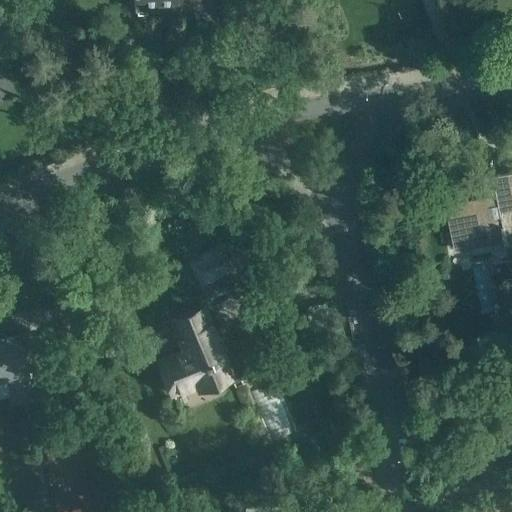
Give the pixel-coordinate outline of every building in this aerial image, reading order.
[(511,244),(511,171),(493,175),(497,195),(449,205),(458,249),(504,240),(505,243),(507,242),(508,246),(511,244)] [(232,267),(218,243),(188,259),(201,283),(232,267)] [(232,376),(203,307),(172,319),(184,349),(160,359),(172,392),(198,382),(201,389),(232,376)] [(0,396),(7,396),(4,379),(6,379),(10,404),(38,399),(33,373),(27,374),(19,335),(0,338),(0,396)] [(256,511),(257,498),(226,497),(226,511),(256,511)] [(215,511),(213,499),(178,506),(179,511),(215,511)]
